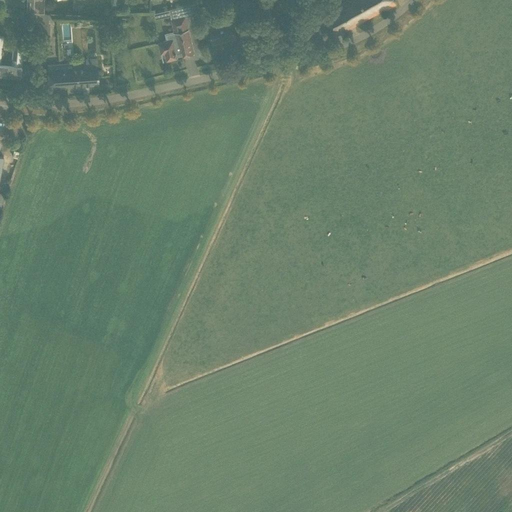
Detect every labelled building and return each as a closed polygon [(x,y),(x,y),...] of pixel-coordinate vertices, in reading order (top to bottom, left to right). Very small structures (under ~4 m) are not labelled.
[(277,0),(275,9),(293,14),(296,0),(277,0)] [(396,4),(393,0),(346,0),(322,15),(334,37),(385,9),(386,10),(396,4)] [(247,5),(239,7),(231,9),(234,23),(250,19),(247,5)] [(36,14),(36,36),(46,36),(46,37),(50,37),(50,24),(48,24),(48,19),(50,19),(50,14),(36,14)] [(194,53),(192,44),(188,29),(185,17),(171,20),(174,33),(166,34),(168,41),(158,43),(161,54),(165,53),(167,61),(177,58),(176,54),(182,52),(183,56),(194,53)] [(236,38),(234,28),(233,23),(209,29),(213,43),(236,38)] [(25,27),(24,34),(31,35),(32,28),(25,27)] [(0,36),(0,75),(20,78),(21,72),(29,73),(30,65),(21,64),(23,51),(12,50),(11,62),(0,61),(3,37),(0,36)] [(98,84),(98,74),(97,66),(86,66),(85,62),(47,65),(49,88),(98,84)]
